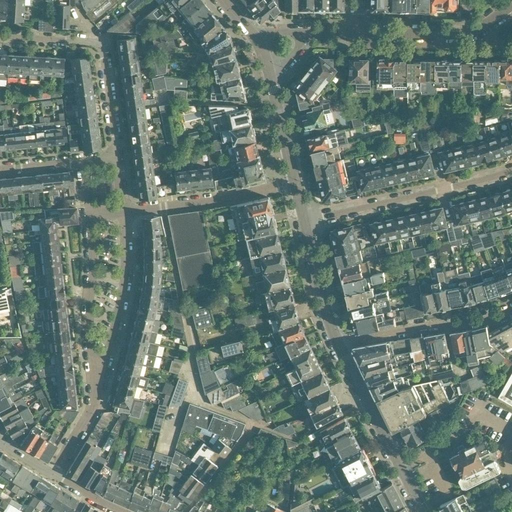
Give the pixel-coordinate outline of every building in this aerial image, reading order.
[(9,19),(10,0),(0,0),(0,18),(5,19),(9,19)] [(30,0),(10,0),(9,19),(23,20),(23,18),(29,19),(29,14),(24,14),(25,3),(30,4),(30,0)] [(82,0),(79,3),(81,3),(86,13),(86,14),(102,0),(82,0)] [(102,0),(86,14),(92,22),(106,11),(118,1),(117,0),(102,0)] [(117,0),(118,1),(106,11),(109,14),(124,0),(117,0)] [(133,0),(126,6),(131,12),(144,0),(133,0)] [(172,11),(186,0),(165,0),(160,4),(138,22),(136,25),(136,33),(145,33),(172,11)] [(180,21),(203,3),(200,0),(186,0),(172,11),(180,21)] [(254,0),(246,6),(253,15),(270,0),(254,0)] [(284,10),(283,0),(270,0),(253,15),(258,21),(260,21),(261,21),(262,20),(263,21),(270,20),(271,20),(276,16),(276,15),(283,15),(283,10),(284,10)] [(297,11),(297,0),(283,0),(284,10),(297,11)] [(314,11),(313,0),(297,0),(297,11),(314,11)] [(313,0),(314,11),(319,11),(319,10),(328,10),(329,10),(328,0),(313,0)] [(343,10),(343,0),(328,0),(329,10),(328,10),(328,11),(334,11),(334,10),(343,10)] [(391,11),(391,0),(373,0),(373,11),(391,11)] [(405,11),(405,0),(391,0),(391,11),(405,11)] [(418,11),(418,0),(405,0),(405,11),(418,11)] [(418,0),(418,11),(431,12),(430,0),(418,0)] [(430,0),(431,12),(436,12),(436,5),(446,6),(448,9),(454,9),(456,6),(456,0),(430,0)] [(183,37),(212,13),(203,3),(180,21),(180,22),(175,26),(177,28),(182,35),(183,37)] [(68,28),(69,8),(69,5),(57,4),(56,27),(68,28)] [(130,12),(106,31),(126,32),(136,25),(138,22),(130,12)] [(188,43),(195,39),(197,42),(203,41),(211,35),(212,36),(220,31),(221,32),(224,29),(223,27),(212,13),(183,37),(182,35),(154,44),(153,44),(148,46),(144,47),(146,52),(146,53),(149,53),(157,54),(188,45),(188,43)] [(46,31),(46,20),(39,20),(38,31),(46,31)] [(177,28),(155,36),(155,38),(152,39),(153,44),(154,44),(182,35),(177,28)] [(231,42),(229,36),(229,34),(230,34),(224,29),(221,32),(220,31),(212,36),(211,35),(203,41),(197,42),(194,42),(198,50),(201,49),(204,53),(206,54),(231,42)] [(134,37),(134,36),(117,35),(118,46),(117,47),(118,50),(119,51),(119,52),(137,49),(135,37),(134,37)] [(204,53),(201,53),(205,65),(207,65),(235,58),(231,42),(206,54),(204,53)] [(139,60),(137,49),(119,52),(120,56),(119,58),(119,61),(120,62),(121,63),(139,60)] [(75,59),(74,52),(66,52),(66,59),(70,59),(72,71),(89,69),(89,68),(89,66),(89,64),(88,63),(88,57),(75,59)] [(8,55),(7,77),(18,78),(19,73),(19,56),(14,56),(13,55),(10,55),(9,55),(8,55)] [(19,73),(18,78),(29,79),(30,74),(29,74),(30,57),(29,57),(28,56),(25,56),(24,56),(19,56),(19,73)] [(40,74),(41,57),(36,57),(35,56),(32,56),(31,57),(30,57),(29,74),(30,74),(29,79),(40,80),(40,74)] [(51,75),(52,58),(51,57),(48,57),(46,58),(41,57),(40,74),(51,75)] [(53,58),(52,58),(51,75),(63,76),(64,58),(58,58),(57,58),(54,57),(53,58)] [(313,66),(312,67),(331,82),(335,76),(339,79),(343,79),(343,68),(339,68),(339,59),(326,59),(324,60),(320,57),(317,61),(315,61),(312,64),(313,66)] [(239,76),(235,58),(207,65),(210,74),(215,73),(216,81),(217,81),(239,76)] [(368,80),(368,70),(368,60),(361,60),(361,58),(354,58),(354,60),(352,60),(351,82),(350,83),(350,90),(360,90),(360,93),(372,94),(372,93),(373,93),(373,87),(371,87),(371,80),(368,80)] [(394,89),(394,61),(386,60),(385,59),(381,58),(380,60),(378,60),(378,84),(373,84),(373,96),(381,97),(381,88),(394,89)] [(408,86),(408,61),(407,61),(406,59),(403,59),(402,61),(394,61),(394,89),(394,96),(398,97),(398,91),(401,86),(408,86)] [(408,61),(408,86),(409,86),(409,91),(413,91),(413,87),(421,87),(422,87),(422,61),(421,61),(421,59),(414,59),(414,61),(408,61)] [(462,87),(463,61),(462,61),(461,61),(461,59),(455,59),(455,61),(450,61),(450,87),(462,87)] [(140,71),(139,60),(121,63),(121,68),(120,69),(121,72),(122,73),(122,74),(140,71)] [(429,61),(422,61),(422,87),(421,93),(436,93),(436,87),(436,80),(436,61),(435,61),(435,60),(429,60),(429,61)] [(450,87),(450,61),(448,61),(447,60),(443,60),(442,61),(436,61),(436,80),(436,87),(450,87)] [(474,85),(475,61),(474,61),(472,60),(470,60),(468,61),(467,61),(463,61),(462,87),(462,91),(466,91),(466,85),(474,85)] [(500,84),(500,62),(499,62),(497,60),(494,60),(492,62),(487,61),(487,87),(492,87),(492,88),(500,88),(500,84)] [(500,62),(500,84),(500,88),(511,87),(511,61),(506,62),(506,60),(501,60),(501,62),(500,62)] [(166,61),(156,62),(158,75),(165,73),(166,61)] [(487,87),(487,61),(475,61),(474,85),(474,95),(486,94),(486,87),(487,87)] [(322,93),(331,82),(312,67),(312,68),(310,68),(307,71),(308,73),(303,78),(322,93)] [(246,69),(247,78),(255,77),(254,68),(246,69)] [(89,70),(89,69),(72,71),(73,78),(65,79),(64,84),(69,83),(74,83),(91,80),(90,75),(90,74),(90,71),(89,70)] [(142,82),(140,71),(122,74),(123,79),(122,80),(123,83),(123,84),(124,85),(142,82)] [(163,76),(151,79),(154,88),(154,91),(166,88),(164,78),(163,76)] [(242,88),(239,76),(217,81),(216,81),(211,80),(210,91),(223,92),(242,88)] [(174,78),(164,78),(166,88),(166,90),(174,90),(174,87),(186,87),(187,80),(174,79),(174,78)] [(317,99),(322,93),(303,78),(302,80),(300,79),(298,83),(298,84),(295,89),(299,92),(298,93),(301,107),(311,104),(311,106),(314,106),(321,104),(320,101),(317,99)] [(92,86),(91,80),(74,83),(75,94),(92,92),(92,91),(93,90),(92,87),(92,86)] [(143,93),(142,82),(124,85),(124,86),(123,87),(124,90),(124,91),(125,96),(143,93)] [(338,87),(330,98),(334,101),(342,99),(342,91),(338,87)] [(245,100),(242,88),(223,92),(210,91),(206,91),(206,99),(245,100)] [(174,90),(174,97),(187,98),(187,90),(174,90)] [(93,93),(92,92),(75,94),(77,105),(77,106),(94,103),(93,97),(94,97),(93,94),(93,93)] [(144,109),(144,105),(144,104),(154,103),(155,102),(154,99),(149,100),(149,99),(144,99),(143,93),(125,96),(125,97),(124,98),(125,101),(126,102),(127,111),(144,109)] [(309,113),(303,115),(305,120),(304,121),(304,125),(306,128),(307,128),(307,129),(316,126),(316,127),(321,128),(326,125),(326,124),(329,123),(332,123),(334,122),(332,110),(330,102),(321,104),(314,106),(315,110),(312,111),(309,112),(309,113)] [(94,103),(77,106),(78,117),(96,114),(95,114),(96,112),(96,110),(95,109),(94,103)] [(169,115),(166,104),(159,106),(167,143),(175,142),(169,115)] [(238,110),(237,106),(208,105),(211,116),(217,115),(219,124),(213,125),(214,132),(220,132),(220,131),(250,124),(247,108),(238,110)] [(146,120),(144,109),(127,111),(128,116),(127,117),(128,121),(129,122),(146,120)] [(511,112),(499,112),(500,121),(511,118),(511,112)] [(65,133),(63,113),(59,113),(60,121),(54,121),(56,144),(66,142),(65,133)] [(96,114),(78,117),(80,128),(97,126),(96,121),(97,119),(97,117),(96,116),(96,114)] [(40,123),(34,124),(36,146),(37,146),(38,146),(41,146),(41,145),(46,145),(43,118),(43,116),(39,116),(40,123)] [(364,118),(363,116),(352,119),(354,128),(365,125),(364,118)] [(373,116),(364,118),(365,125),(372,123),(373,116)] [(487,125),(500,121),(499,116),(485,119),(487,125)] [(56,144),(54,121),(50,122),(49,117),(43,118),(46,145),(56,144)] [(450,117),(450,127),(459,127),(459,117),(450,117)] [(394,118),(384,121),(388,135),(394,133),(394,118)] [(16,148),(13,127),(8,127),(7,120),(3,120),(3,125),(5,149),(16,148)] [(148,131),(146,120),(129,122),(129,127),(129,129),(129,132),(130,133),(148,131)] [(34,124),(28,124),(23,125),(26,147),(30,146),(31,147),(34,147),(35,146),(36,146),(34,124)] [(254,139),(250,124),(220,131),(220,132),(223,142),(218,140),(210,141),(212,150),(214,150),(214,151),(220,150),(233,147),(232,145),(254,139)] [(26,147),(23,125),(19,125),(19,126),(13,127),(16,148),(26,147)] [(97,126),(80,128),(81,133),(81,139),(99,137),(99,135),(99,134),(98,132),(97,126)] [(428,126),(420,127),(422,140),(430,138),(430,135),(429,133),(428,126)] [(311,147),(312,152),(313,153),(341,146),(340,145),(348,143),(347,139),(345,129),(339,131),(339,128),(327,131),(328,134),(309,138),(310,140),(309,141),(308,142),(309,146),(310,146),(310,147),(311,147)] [(511,135),(510,130),(500,134),(506,154),(511,153),(511,135)] [(149,142),(148,131),(130,133),(131,138),(130,140),(131,143),(132,144),(149,142)] [(506,154),(500,134),(488,138),(494,158),(499,157),(501,158),(504,157),(504,155),(506,154)] [(443,135),(432,138),(435,149),(436,156),(442,154),(446,171),(451,169),(453,171),(456,170),(456,169),(458,168),(453,148),(446,149),(444,142),(443,135)] [(394,136),(394,143),(406,144),(406,136),(394,136)] [(99,137),(81,139),(83,151),(98,149),(100,147),(99,137)] [(69,139),(70,152),(79,151),(77,138),(69,139)] [(425,153),(418,155),(422,176),(423,176),(425,177),(428,176),(429,175),(434,173),(430,153),(430,152),(429,152),(429,150),(435,149),(432,138),(430,138),(422,140),(419,141),(423,150),(424,150),(425,153)] [(468,138),(464,139),(465,145),(470,165),(476,164),(477,165),(480,164),(481,162),(483,162),(477,142),(469,144),(468,138)] [(494,158),(488,138),(479,141),(477,142),(483,162),(488,160),(489,161),(492,161),(493,159),(494,158)] [(255,141),(233,147),(220,150),(221,154),(229,152),(231,161),(231,162),(258,156),(255,141)] [(151,153),(149,142),(132,144),(133,149),(132,151),(132,154),(133,155),(151,153)] [(470,165),(465,145),(453,148),(458,168),(463,167),(464,168),(467,167),(468,166),(470,165)] [(312,152),(311,152),(311,153),(314,165),(315,165),(316,166),(340,160),(342,160),(342,159),(339,148),(338,147),(313,153),(312,152)] [(216,163),(214,151),(214,150),(212,150),(208,152),(209,164),(216,163)] [(152,164),(151,153),(133,155),(133,156),(133,158),(133,161),(134,162),(135,166),(152,164)] [(422,176),(418,155),(406,157),(411,179),(412,178),(413,180),(416,179),(417,177),(422,176)] [(262,170),(258,156),(231,162),(231,161),(229,161),(231,170),(219,172),(217,165),(212,166),(214,177),(214,180),(262,170)] [(411,179),(406,157),(394,160),(399,181),(400,181),(401,182),(404,182),(405,180),(411,179)] [(316,167),(315,169),(316,172),(317,172),(319,178),(343,172),(340,160),(316,166),(316,167)] [(399,181),(394,160),(383,163),(387,184),(388,184),(390,185),(393,184),(393,183),(399,181)] [(387,184),(383,163),(370,165),(375,187),(376,187),(378,188),(381,187),(382,185),(387,184)] [(154,175),(152,164),(135,166),(135,167),(134,169),(135,172),(136,173),(136,178),(154,175)] [(375,187),(370,165),(359,168),(359,169),(363,190),(365,189),(366,190),(370,190),(370,188),(375,187)] [(210,167),(198,168),(201,187),(202,187),(202,188),(207,188),(207,186),(213,185),(210,167)] [(201,187),(198,168),(186,170),(189,188),(190,188),(190,190),(195,189),(195,187),(201,187)] [(189,188),(186,170),(175,171),(177,190),(179,189),(179,191),(184,191),(184,189),(189,188)] [(226,189),(264,180),(262,170),(214,180),(215,190),(226,189)] [(74,195),(72,173),(72,172),(61,173),(63,188),(69,188),(70,195),(74,195)] [(319,179),(318,180),(319,184),(320,184),(321,190),(345,184),(343,172),(319,178),(319,179)] [(61,173),(51,174),(54,201),(59,201),(58,189),(63,188),(61,173)] [(54,201),(51,174),(47,175),(47,174),(41,175),(43,190),(49,190),(50,205),(55,205),(54,201)] [(37,191),(43,190),(41,175),(35,176),(31,176),(34,205),(39,205),(37,191)] [(155,187),(155,186),(154,175),(136,178),(137,179),(136,180),(136,183),(137,184),(138,189),(155,187)] [(34,205),(31,176),(21,177),(23,192),(23,196),(29,196),(30,206),(34,205)] [(21,177),(11,178),(14,207),(16,206),(15,199),(17,199),(17,193),(23,192),(21,177)] [(14,207),(11,178),(7,179),(1,179),(2,194),(9,194),(9,207),(14,207)] [(362,193),(359,181),(352,183),(354,189),(347,190),(345,184),(321,190),(322,191),(321,192),(321,195),(323,196),(323,198),(325,198),(326,201),(327,202),(329,201),(330,200),(343,197),(343,198),(362,193)] [(165,196),(164,185),(155,186),(155,187),(138,189),(139,200),(165,196)] [(506,192),(501,194),(507,211),(511,209),(511,189),(511,190),(510,189),(507,190),(506,192)] [(495,196),(490,197),(495,215),(507,211),(501,194),(500,194),(498,193),(495,194),(495,196)] [(483,199),(478,200),(482,218),(495,215),(490,197),(488,197),(487,196),(484,197),(483,199)] [(229,206),(237,240),(246,238),(276,231),(272,214),(268,197),(239,204),(229,206)] [(471,202),(466,203),(471,221),(482,218),(478,200),(476,200),(475,199),(472,200),(471,202)] [(457,219),(452,220),(454,230),(456,240),(461,239),(465,238),(463,229),(464,225),(463,222),(471,221),(466,203),(465,203),(463,202),(460,203),(460,204),(454,205),(457,219)] [(432,211),(430,211),(435,229),(447,226),(448,232),(454,230),(452,220),(446,222),(442,208),(437,209),(435,208),(433,209),(432,211)] [(77,222),(76,209),(58,209),(44,209),(45,217),(45,218),(59,217),(59,222),(60,224),(77,222)] [(167,215),(182,290),(216,283),(201,210),(167,215)] [(15,220),(14,211),(0,211),(0,214),(1,221),(15,220)] [(420,213),(419,214),(423,232),(435,229),(430,211),(425,212),(424,211),(421,212),(420,213)] [(408,216),(407,216),(411,234),(423,232),(419,214),(414,215),(412,214),(409,214),(408,216)] [(163,227),(161,216),(142,218),(144,237),(160,236),(166,235),(164,227),(163,227)] [(397,219),(395,219),(400,237),(411,234),(407,216),(402,217),(400,216),(397,217),(397,219)] [(56,223),(59,222),(59,217),(45,218),(45,217),(30,219),(31,225),(40,224),(40,230),(56,229),(56,223)] [(385,221),(384,222),(388,240),(400,237),(395,219),(390,220),(389,219),(386,220),(385,221)] [(372,235),(369,222),(362,224),(363,229),(365,236),(372,235)] [(373,224),(372,224),(376,242),(388,240),(384,222),(378,223),(377,222),(374,223),(373,224)] [(356,231),(363,229),(362,224),(350,227),(351,228),(338,231),(336,230),(334,230),(333,231),(333,235),(332,235),(333,238),(332,239),(332,242),(334,242),(334,244),(358,239),(356,231)] [(57,234),(56,229),(40,230),(28,231),(29,235),(41,234),(42,242),(58,240),(58,239),(59,238),(59,235),(57,234)] [(276,231),(246,238),(250,258),(281,250),(276,231)] [(160,247),(160,236),(144,237),(144,242),(143,243),(143,246),(144,246),(144,248),(160,247)] [(361,250),(358,239),(334,244),(335,249),(334,251),(335,254),(337,254),(337,256),(361,250)] [(58,245),(58,240),(42,242),(32,242),(33,253),(59,251),(59,249),(60,249),(59,246),(58,245)] [(161,247),(160,247),(144,248),(145,253),(143,254),(143,257),(144,258),(144,260),(161,259),(161,247)] [(416,250),(411,251),(413,258),(426,255),(426,253),(425,249),(425,248),(416,250)] [(285,268),(281,250),(250,258),(254,275),(262,273),(285,268)] [(364,261),(361,250),(337,256),(338,261),(337,262),(338,265),(340,266),(340,267),(341,267),(364,262),(364,261)] [(59,256),(59,251),(33,253),(34,265),(60,263),(60,261),(61,260),(61,257),(59,256)] [(13,255),(7,256),(9,267),(21,266),(19,255),(13,255)] [(380,263),(379,258),(364,261),(364,262),(341,267),(344,282),(372,275),(370,265),(380,263)] [(161,273),(161,259),(144,260),(145,264),(143,265),(143,268),(144,269),(144,271),(161,273)] [(61,267),(60,263),(34,265),(36,276),(38,276),(62,274),(61,272),(62,271),(62,268),(61,267)] [(511,281),(506,265),(492,270),(494,278),(495,277),(496,279),(497,279),(502,294),(511,290),(511,281)] [(289,287),(285,268),(262,273),(264,280),(256,282),(258,294),(261,293),(261,294),(289,287)] [(467,304),(460,275),(459,275),(457,268),(444,271),(453,307),(467,304)] [(480,272),(481,274),(482,274),(484,281),(485,281),(490,298),(491,298),(492,299),(495,298),(495,297),(502,294),(497,279),(496,279),(495,277),(494,278),(492,270),(491,269),(480,272)] [(161,274),(161,273),(144,271),(144,276),(143,276),(142,280),(143,281),(143,282),(160,285),(161,274)] [(453,307),(444,271),(443,271),(438,272),(439,281),(433,282),(438,310),(453,307)] [(384,272),(372,275),(344,282),(348,295),(371,289),(371,288),(370,283),(385,280),(384,272)] [(479,301),(472,276),(471,277),(469,272),(464,273),(464,274),(460,275),(467,304),(468,305),(471,304),(472,303),(479,301)] [(62,278),(62,274),(38,276),(39,287),(63,285),(63,284),(64,283),(63,279),(62,278)] [(482,274),(481,274),(472,276),(479,301),(483,300),(484,301),(487,300),(487,299),(490,298),(485,281),(484,281),(482,274)] [(23,287),(22,277),(17,277),(12,278),(14,289),(24,288),(24,287),(23,287)] [(158,296),(160,285),(143,282),(142,287),(141,288),(141,291),(142,292),(142,294),(158,297),(158,296)] [(438,310),(433,282),(421,285),(426,312),(438,310)] [(63,289),(63,285),(39,287),(38,287),(38,298),(48,297),(64,296),(64,294),(65,293),(65,290),(63,289)] [(414,292),(413,285),(403,288),(404,294),(414,292)] [(176,287),(175,287),(170,286),(172,299),(173,299),(173,300),(179,301),(176,287)] [(268,310),(293,304),(289,287),(261,294),(262,302),(263,302),(263,303),(266,303),(268,310)] [(0,336),(21,337),(11,288),(5,290),(0,292),(0,336)] [(25,298),(24,288),(14,289),(16,300),(25,298)] [(374,288),(371,288),(371,289),(348,295),(351,308),(390,299),(388,291),(375,294),(374,288)] [(164,298),(158,296),(158,297),(142,294),(140,299),(139,302),(140,303),(139,306),(156,308),(162,309),(164,298)] [(65,301),(64,296),(48,297),(49,308),(65,307),(65,306),(66,305),(66,301),(65,301)] [(26,298),(25,298),(16,300),(18,309),(27,309),(26,298)] [(390,299),(351,308),(353,315),(351,315),(352,320),(354,320),(384,313),(384,312),(392,310),(390,299)] [(181,315),(179,301),(173,300),(172,305),(169,304),(168,311),(170,311),(171,312),(181,315)] [(298,322),(293,304),(268,310),(234,318),(237,328),(268,320),(271,331),(272,332),(273,331),(298,322)] [(419,317),(416,305),(410,306),(413,318),(419,317)] [(153,319),(156,308),(139,306),(138,310),(137,313),(138,314),(137,316),(153,320),(153,319)] [(213,324),(208,306),(192,311),(196,328),(213,324)] [(413,318),(410,306),(403,308),(406,320),(413,318)] [(66,312),(65,307),(49,308),(43,309),(44,320),(67,318),(66,317),(67,316),(67,312),(66,312)] [(184,328),(181,315),(171,312),(173,324),(174,325),(184,328)] [(386,319),(384,313),(354,320),(357,333),(383,328),(396,326),(394,317),(386,319)] [(134,327),(156,332),(159,321),(153,319),(153,320),(137,316),(136,321),(135,321),(134,324),(135,325),(134,327)] [(44,320),(43,320),(44,332),(68,330),(68,328),(69,327),(69,324),(67,323),(67,318),(44,320)] [(304,335),(298,322),(273,331),(272,332),(277,346),(304,335)] [(511,345),(511,325),(510,322),(501,327),(511,346),(511,345)] [(186,339),(184,328),(174,325),(171,336),(186,339)] [(491,342),(489,334),(487,326),(473,329),(479,357),(492,354),(490,355),(498,363),(502,360),(510,367),(511,365),(511,361),(498,349),(500,348),(491,342)] [(132,332),(131,335),(132,336),(131,339),(153,343),(156,332),(134,327),(133,332),(132,332)] [(511,346),(501,327),(489,334),(491,342),(500,348),(502,350),(503,350),(511,346)] [(479,357),(473,329),(464,331),(469,355),(468,355),(470,364),(480,362),(479,357)] [(68,330),(44,332),(45,343),(47,343),(69,341),(69,339),(70,338),(70,335),(68,334),(68,330)] [(469,355),(464,331),(451,333),(455,357),(468,355),(469,355)] [(451,362),(445,333),(435,334),(442,364),(451,362)] [(442,364),(435,334),(425,336),(431,366),(442,364)] [(309,346),(304,335),(277,346),(275,347),(281,359),(309,346)] [(424,336),(391,341),(393,348),(412,346),(413,352),(426,348),(424,336)] [(156,356),(159,345),(153,343),(131,339),(130,344),(129,344),(128,347),(128,348),(128,350),(145,353),(156,356)] [(240,340),(221,345),(223,355),(243,350),(240,340)] [(69,341),(47,343),(48,354),(54,354),(71,352),(70,350),(71,349),(71,346),(70,345),(69,341)] [(393,348),(391,341),(355,347),(354,348),(354,349),(354,350),(361,365),(394,357),(396,356),(393,348)] [(290,370),(315,358),(309,346),(281,359),(287,371),(290,370)] [(366,376),(412,363),(411,362),(424,358),(424,356),(427,355),(426,348),(413,352),(407,353),(396,356),(394,357),(361,365),(366,376)] [(152,368),(156,356),(145,353),(128,350),(127,354),(126,354),(125,358),(126,359),(125,360),(142,365),(152,368)] [(71,356),(71,352),(54,354),(56,365),(72,363),(71,361),(72,360),(72,357),(71,356)] [(20,353),(8,359),(11,363),(22,358),(20,353)] [(321,370),(315,358),(290,370),(287,371),(293,383),(294,383),(301,379),(301,380),(321,370)] [(139,376),(142,365),(125,360),(124,365),(123,366),(122,369),(123,370),(122,372),(139,376)] [(178,373),(182,362),(173,360),(172,360),(169,371),(178,373)] [(0,370),(10,365),(7,361),(0,364),(0,370)] [(417,365),(419,371),(428,368),(426,362),(417,365)] [(31,363),(25,366),(28,371),(32,369),(34,368),(31,363)] [(72,368),(72,363),(56,365),(57,376),(73,375),(73,373),(74,371),(73,368),(72,368)] [(415,372),(412,363),(366,376),(371,388),(403,377),(403,376),(415,372)] [(200,372),(210,368),(209,364),(199,367),(200,372)] [(483,373),(481,365),(471,369),(474,376),(483,373)] [(202,381),(215,375),(213,369),(200,374),(202,381)] [(453,369),(429,375),(431,381),(454,376),(453,369)] [(329,386),(321,370),(301,380),(301,379),(294,383),(298,390),(295,392),(299,400),(303,398),(308,396),(329,386)] [(0,375),(0,386),(18,377),(18,376),(16,372),(7,377),(5,373),(0,375)] [(148,379),(139,376),(122,372),(121,376),(120,377),(119,380),(120,381),(119,382),(136,387),(146,389),(148,379)] [(474,376),(468,379),(472,390),(490,382),(483,373),(474,376)] [(511,373),(498,398),(499,398),(511,405),(511,373)] [(12,384),(23,379),(21,374),(18,376),(18,377),(0,386),(0,397),(14,390),(14,389),(12,384)] [(74,379),(73,375),(57,376),(58,387),(74,386),(74,384),(75,383),(74,379)] [(202,381),(203,387),(218,381),(215,375),(202,381)] [(411,386),(408,380),(405,381),(403,377),(371,388),(377,400),(406,387),(411,386)] [(172,395),(170,395),(170,396),(172,397),(169,406),(180,405),(188,382),(178,379),(172,395)] [(468,379),(461,382),(463,389),(464,392),(466,393),(472,390),(468,379)] [(206,393),(220,386),(218,381),(203,387),(205,394),(206,393)] [(222,391),(223,392),(226,398),(239,392),(234,381),(226,384),(228,388),(222,391)] [(133,398),(136,387),(119,382),(118,387),(117,388),(116,391),(117,392),(116,393),(133,398)] [(423,405),(420,398),(414,385),(411,386),(406,387),(377,400),(384,413),(393,432),(394,432),(401,428),(437,410),(437,409),(450,403),(445,392),(441,383),(431,387),(436,398),(423,405)] [(170,395),(174,385),(168,384),(165,394),(170,395)] [(75,390),(74,386),(58,387),(59,398),(75,397),(75,395),(76,394),(76,391),(75,390)] [(209,399),(223,392),(222,391),(220,386),(206,393),(209,399)] [(336,401),(329,386),(308,396),(303,398),(311,415),(336,401)] [(41,389),(35,391),(38,398),(44,396),(41,389)] [(16,393),(14,390),(0,397),(0,407),(13,401),(13,400),(23,395),(21,391),(16,393)] [(212,405),(226,398),(223,392),(209,399),(212,405)] [(133,398),(116,393),(115,399),(113,399),(113,402),(114,403),(113,404),(114,405),(112,412),(114,412),(115,412),(123,411),(125,412),(128,412),(130,413),(129,415),(139,418),(144,400),(133,398)] [(172,397),(170,396),(170,395),(165,394),(162,404),(169,406),(172,397)] [(240,394),(222,402),(225,408),(230,406),(243,400),(240,394)] [(50,406),(45,397),(45,396),(40,398),(44,407),(45,410),(46,408),(50,406)] [(76,401),(75,397),(59,398),(61,409),(77,408),(77,406),(77,402),(76,401)] [(19,412),(28,407),(23,398),(0,409),(0,416),(3,421),(19,412)] [(246,405),(243,400),(230,406),(233,411),(246,405)] [(258,400),(237,409),(256,421),(265,416),(258,400)] [(316,426),(341,412),(336,401),(311,415),(316,426)] [(189,405),(183,423),(195,427),(196,425),(207,429),(207,430),(215,433),(237,441),(241,435),(245,424),(189,405)] [(437,410),(401,428),(402,430),(401,433),(404,437),(406,438),(410,447),(436,434),(433,428),(444,422),(441,417),(450,413),(446,405),(437,409),(437,410)] [(29,418),(32,417),(32,416),(33,415),(28,407),(19,412),(3,421),(7,430),(29,418)] [(39,417),(45,411),(45,410),(44,407),(34,414),(39,417)] [(62,417),(66,411),(54,411),(52,415),(60,420),(62,417)] [(77,414),(77,412),(66,411),(62,417),(72,423),(77,414)] [(118,418),(108,435),(115,439),(119,429),(125,415),(125,412),(123,411),(120,415),(118,418)] [(104,428),(114,412),(112,412),(103,413),(96,424),(104,428)] [(34,421),(32,417),(29,418),(7,430),(12,438),(17,442),(28,429),(27,425),(34,421)] [(323,443),(351,430),(345,418),(326,427),(325,426),(313,432),(316,436),(321,434),(322,436),(319,438),(322,443),(323,443)] [(155,420),(152,430),(160,432),(162,422),(155,420)] [(195,427),(183,423),(181,429),(186,432),(187,431),(193,434),(195,427)] [(29,451),(43,429),(36,425),(31,430),(27,434),(28,435),(22,443),(23,443),(21,446),(29,451)] [(281,425),(279,431),(280,431),(288,434),(290,428),(281,425)] [(52,435),(51,435),(43,429),(29,451),(38,457),(52,435)] [(276,436),(261,429),(257,434),(273,443),(276,436)] [(328,452),(355,439),(351,430),(323,443),(328,452)] [(47,462),(57,446),(53,443),(59,434),(54,431),(51,435),(52,435),(38,457),(47,462)] [(237,441),(215,433),(208,441),(210,442),(209,443),(225,456),(227,453),(228,452),(229,451),(229,450),(236,441),(237,441)] [(98,442),(89,436),(66,474),(75,479),(89,457),(94,460),(95,458),(101,448),(96,445),(98,442)] [(294,446),(293,441),(285,438),(287,448),(294,446)] [(332,461),(360,448),(355,439),(328,452),(332,461)] [(492,449),(490,450),(486,441),(476,446),(475,445),(467,449),(466,447),(464,443),(458,446),(460,450),(459,450),(460,453),(452,457),(453,458),(452,459),(451,462),(452,465),(456,466),(456,465),(457,467),(459,466),(463,475),(461,476),(459,480),(463,487),(467,488),(501,472),(495,460),(497,460),(498,456),(496,451),(492,449)] [(204,442),(190,460),(198,465),(211,474),(217,466),(218,465),(216,464),(209,459),(215,451),(206,444),(204,442)] [(142,454),(144,448),(135,446),(133,452),(142,454)] [(152,451),(144,448),(142,454),(139,465),(147,468),(152,451)] [(344,471),(366,460),(360,448),(332,461),(330,463),(332,468),(330,469),(333,475),(343,470),(344,471)] [(161,460),(163,454),(155,452),(153,457),(161,460)] [(0,472),(2,474),(12,459),(3,453),(0,457),(0,472)] [(180,454),(174,453),(173,457),(172,457),(171,462),(172,462),(178,465),(180,458),(196,468),(192,472),(205,482),(211,474),(198,465),(180,454)] [(171,462),(172,457),(163,454),(161,460),(162,460),(161,463),(166,465),(167,463),(171,464),(172,462),(171,462)] [(89,488),(104,464),(95,458),(94,460),(80,482),(89,488)] [(0,478),(8,484),(20,464),(12,459),(2,474),(0,476),(0,478)] [(115,460),(113,468),(119,470),(121,462),(115,460)] [(343,470),(333,475),(341,489),(347,486),(349,485),(372,473),(366,460),(344,471),(343,470)] [(113,469),(104,464),(89,488),(98,494),(102,496),(113,469)] [(17,493),(31,471),(22,465),(13,480),(16,482),(11,490),(17,493)] [(170,467),(168,473),(174,475),(178,477),(185,482),(197,492),(204,484),(191,474),(188,478),(180,472),(170,467)] [(119,483),(117,482),(116,484),(114,483),(115,480),(119,482),(122,474),(118,473),(119,470),(113,468),(113,469),(102,496),(103,497),(112,501),(119,483)] [(289,471),(290,483),(299,478),(295,469),(289,471)] [(32,492),(41,477),(31,471),(17,493),(22,496),(27,489),(32,492)] [(365,496),(380,489),(372,473),(349,485),(353,493),(358,490),(360,494),(353,498),(355,502),(365,496)] [(24,511),(32,511),(51,483),(41,477),(32,492),(35,494),(24,511)] [(167,477),(166,481),(173,485),(172,486),(179,490),(180,491),(191,500),(197,492),(185,482),(182,485),(175,481),(175,482),(167,477)] [(127,507),(133,492),(129,490),(131,484),(123,480),(121,479),(119,483),(112,501),(122,506),(127,507)] [(51,483),(32,511),(37,511),(40,509),(45,500),(53,505),(62,490),(51,483)] [(390,511),(403,506),(398,494),(392,483),(380,489),(365,496),(372,508),(373,511),(390,511)] [(136,511),(145,490),(136,486),(133,492),(127,507),(136,511)] [(167,511),(171,504),(180,491),(179,490),(172,486),(170,491),(171,491),(168,496),(170,497),(167,502),(162,500),(156,511),(167,511)] [(60,511),(71,495),(62,490),(53,505),(55,506),(51,511),(60,511)] [(145,511),(153,496),(154,494),(145,490),(136,511),(137,511),(145,511)] [(171,504),(167,511),(178,511),(179,511),(178,511),(174,509),(175,507),(176,507),(180,500),(187,505),(191,500),(180,491),(171,504)] [(12,498),(2,492),(0,495),(0,497),(2,499),(10,504),(13,500),(12,499),(12,498)] [(442,511),(456,511),(469,506),(463,494),(440,506),(442,511)] [(71,511),(79,501),(71,495),(60,511),(71,511)] [(156,511),(162,500),(163,497),(158,495),(157,497),(153,496),(145,511),(156,511)] [(204,501),(202,505),(207,507),(209,504),(210,503),(209,503),(211,501),(203,497),(202,497),(200,499),(204,501)] [(19,509),(10,504),(2,499),(2,500),(0,503),(0,506),(5,510),(3,511),(22,511),(19,510),(19,509)] [(22,505),(13,500),(10,504),(19,509),(22,505)] [(92,511),(94,509),(81,502),(74,511),(92,511)] [(284,511),(263,502),(258,511),(284,511)]
